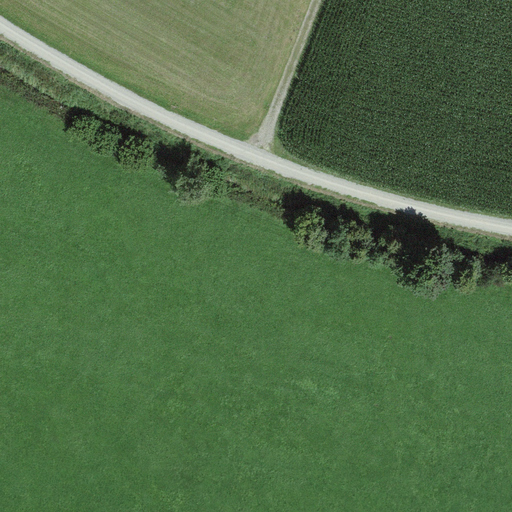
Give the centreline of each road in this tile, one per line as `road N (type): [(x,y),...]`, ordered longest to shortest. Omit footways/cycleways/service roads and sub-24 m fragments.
road 1 (track): [(511,227),(350,190),(258,156),(125,98),(0,24)]
road 2 (track): [(258,156),(318,0)]
